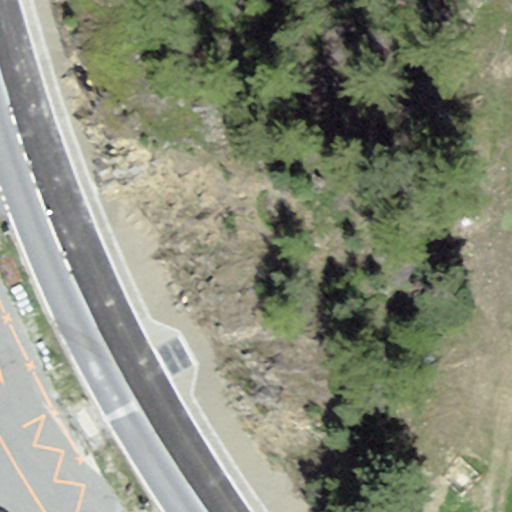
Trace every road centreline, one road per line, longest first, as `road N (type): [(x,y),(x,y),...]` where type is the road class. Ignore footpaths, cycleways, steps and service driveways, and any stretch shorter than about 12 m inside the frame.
road 1 (primary): [(0,75),(70,269),(207,511)]
road 2 (unknown): [(90,511),(0,429)]
